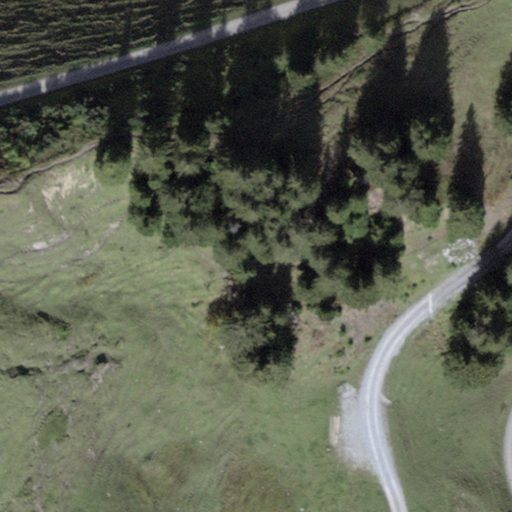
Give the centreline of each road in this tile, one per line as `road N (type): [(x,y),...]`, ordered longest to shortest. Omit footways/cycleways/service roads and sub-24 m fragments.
road 1 (track): [(511,238),(415,313),(377,367),(374,434),(398,511)]
road 2 (track): [(0,99),(318,0)]
